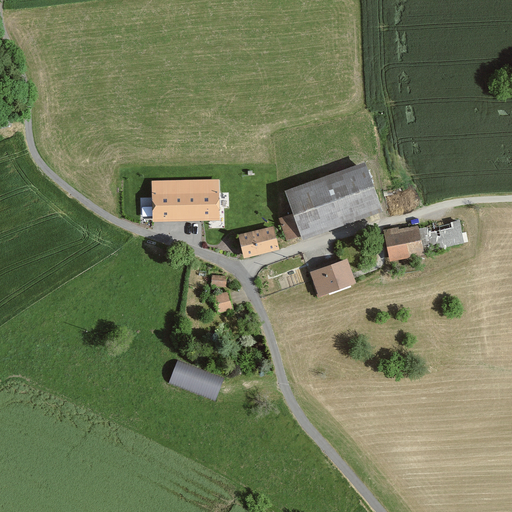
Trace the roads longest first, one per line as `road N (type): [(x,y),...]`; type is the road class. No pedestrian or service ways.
road 1 (residential): [(380,511),(287,395),(241,271)]
road 2 (track): [(0,21),(23,79),(34,155),(132,228)]
road 3 (residential): [(241,271),(439,205),(479,200)]
